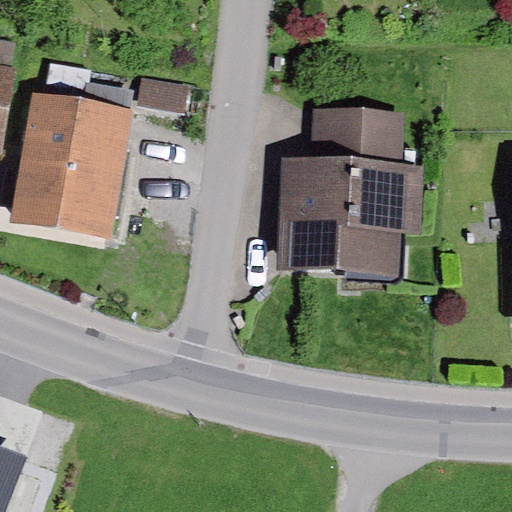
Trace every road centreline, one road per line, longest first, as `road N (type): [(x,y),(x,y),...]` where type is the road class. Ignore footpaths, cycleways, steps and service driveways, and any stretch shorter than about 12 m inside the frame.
road 1 (residential): [(196,386),(228,240),(238,0)]
road 2 (tertiary): [(196,386),(441,428),(511,430)]
road 3 (tertiary): [(0,317),(196,386)]
